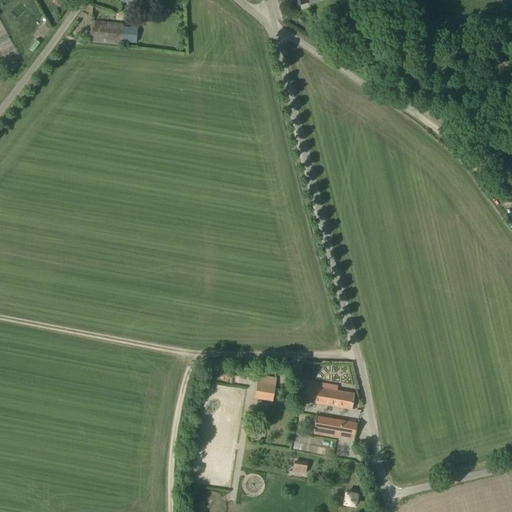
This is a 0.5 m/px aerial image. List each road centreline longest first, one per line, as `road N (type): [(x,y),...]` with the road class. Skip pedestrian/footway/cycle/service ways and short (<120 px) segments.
road 1 (unclassified): [(386,495),(273,24)]
road 2 (track): [(171,511),(188,356),(355,354)]
road 3 (unclassified): [(273,24),(394,102),(511,121)]
road 4 (track): [(188,356),(0,319)]
road 5 (unclassified): [(0,107),(81,0)]
road 6 (unclassified): [(511,463),(386,495)]
